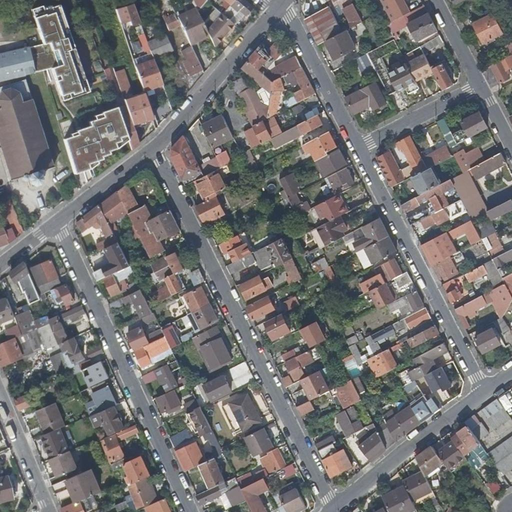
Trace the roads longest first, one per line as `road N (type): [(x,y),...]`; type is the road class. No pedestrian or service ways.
road 1 (residential): [(154,146),(332,509)]
road 2 (residential): [(58,222),(188,511)]
road 3 (residential): [(483,394),(356,148)]
road 4 (residential): [(332,509),(483,394)]
road 5 (residential): [(154,146),(278,9)]
road 6 (residential): [(356,148),(278,9)]
road 7 (residential): [(356,148),(480,86)]
road 8 (residential): [(0,392),(49,511)]
road 9 (residential): [(58,222),(154,146)]
